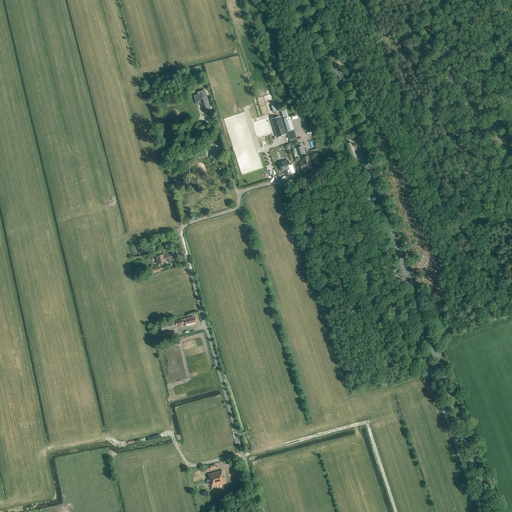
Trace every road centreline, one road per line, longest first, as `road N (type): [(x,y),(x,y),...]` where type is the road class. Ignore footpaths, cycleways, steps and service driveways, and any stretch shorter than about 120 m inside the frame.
road 1 (secondary): [(491,511),(310,0)]
road 2 (track): [(202,313),(182,226),(234,209),(240,193),(356,161)]
road 3 (unknown): [(243,457),(404,416),(438,511)]
road 4 (unclassified): [(258,511),(202,313)]
